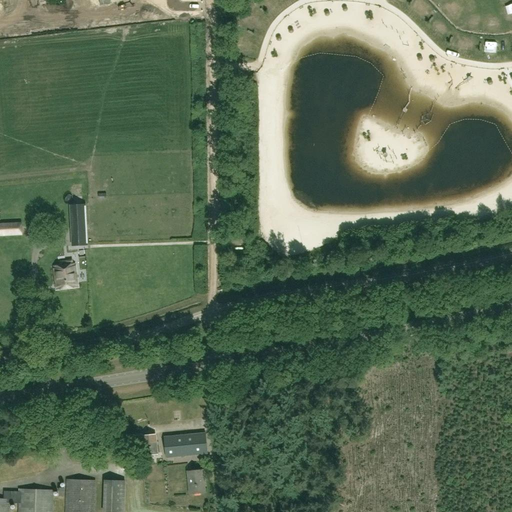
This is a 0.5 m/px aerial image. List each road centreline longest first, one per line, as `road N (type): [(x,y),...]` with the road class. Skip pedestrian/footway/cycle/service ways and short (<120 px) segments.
road 1 (tertiary): [(0,399),(511,306)]
road 2 (track): [(212,0),(212,312)]
road 3 (track): [(205,366),(220,511)]
